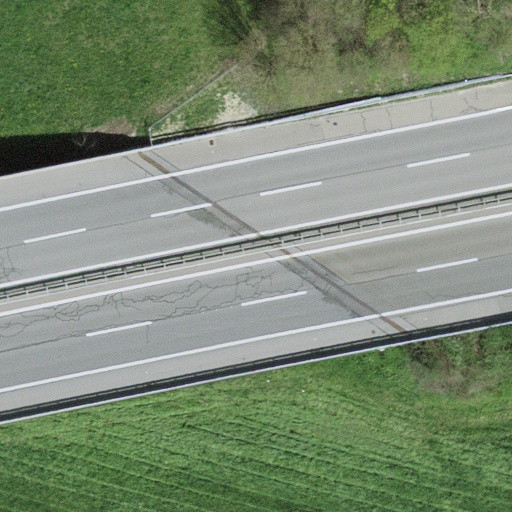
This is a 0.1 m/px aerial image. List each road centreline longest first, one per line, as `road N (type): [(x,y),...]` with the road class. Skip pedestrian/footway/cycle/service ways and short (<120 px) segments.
road 1 (motorway): [(0,354),(511,253)]
road 2 (motorway): [(511,147),(0,247)]
